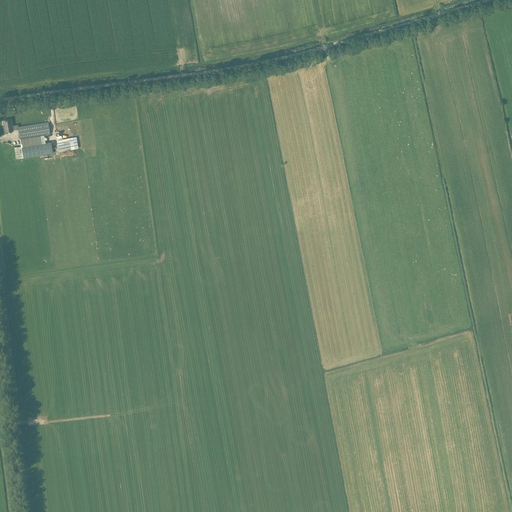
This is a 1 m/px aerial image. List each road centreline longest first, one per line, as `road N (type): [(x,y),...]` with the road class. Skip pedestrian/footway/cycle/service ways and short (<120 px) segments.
road 1 (unclassified): [(0,100),(267,61),(489,0)]
road 2 (unclassified): [(25,511),(0,311)]
